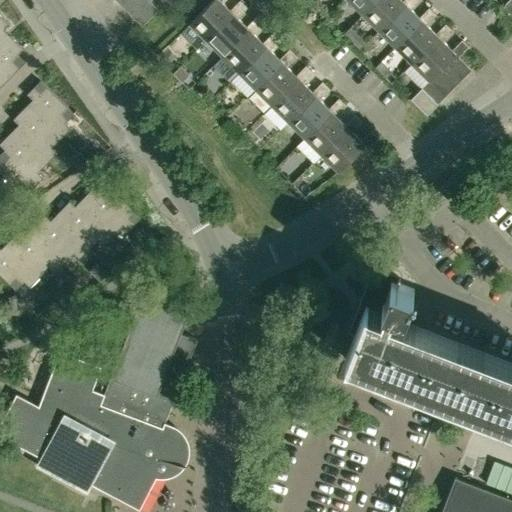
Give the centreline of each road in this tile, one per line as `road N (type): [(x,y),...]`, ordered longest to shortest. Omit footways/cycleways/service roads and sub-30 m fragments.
road 1 (unclassified): [(218,511),(232,351),(225,274)]
road 2 (unclassified): [(225,274),(315,234),(421,163)]
road 3 (unclassified): [(225,274),(205,223),(134,132)]
road 4 (residential): [(421,163),(317,59)]
road 5 (residential): [(30,210),(134,132)]
